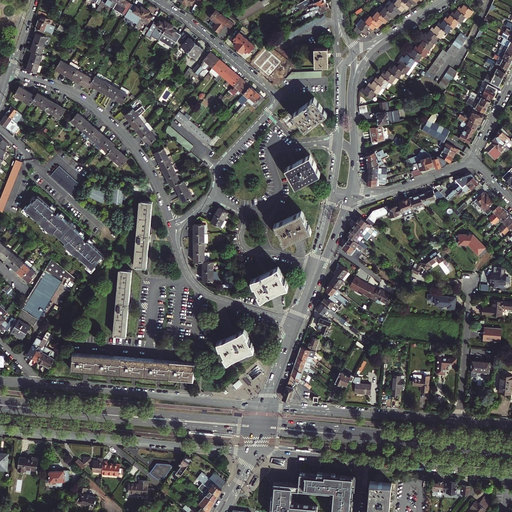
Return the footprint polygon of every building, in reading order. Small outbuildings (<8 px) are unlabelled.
[(101,11),(106,3),(114,8),(119,0),(103,0),(100,4),(97,10),(100,11),(101,11)] [(119,0),(114,8),(125,15),(132,3),(126,0),(119,0)] [(305,0),(306,0),(298,5),(301,10),(314,2),(317,0),(305,0)] [(312,10),(327,2),(325,0),(317,0),(314,2),(316,5),(310,8),(312,10)] [(397,0),(398,0),(395,3),(402,10),(405,7),(407,8),(410,5),(403,0),(397,0)] [(390,5),(387,7),(395,14),(397,11),(399,13),(402,10),(395,3),(392,1),(389,4),(390,5)] [(316,15),(323,11),(330,8),(327,2),(312,10),(304,15),(305,17),(307,18),(311,15),(315,13),(316,15)] [(140,18),(146,8),(141,6),(140,8),(132,3),(125,15),(137,22),(140,18)] [(462,6),(460,5),(457,9),(465,15),(468,17),(471,13),(470,12),(472,9),(464,3),(462,6)] [(383,9),(380,12),(388,18),(390,16),(392,17),(395,14),(387,7),(385,5),(382,8),(383,9)] [(150,11),(146,8),(140,18),(141,19),(142,19),(148,23),(153,16),(149,13),(150,11)] [(210,13),(210,15),(209,17),(212,19),(209,23),(213,27),(219,32),(226,23),(231,27),(234,22),(215,8),(212,13),(210,13)] [(463,17),(465,15),(457,9),(455,12),(453,10),(450,14),(459,20),(461,22),(464,18),(463,17)] [(376,14),(374,16),(381,23),(383,19),(385,21),(388,18),(380,12),(378,10),(375,13),(376,14)] [(276,48),(292,38),(295,36),(327,18),(324,12),(320,14),(272,42),(276,48)] [(381,23),(374,16),(371,14),(368,17),(369,18),(366,21),(373,27),(376,24),(378,26),(381,23)] [(444,19),(452,25),(455,27),(457,23),(459,20),(450,14),(448,17),(446,15),(444,19)] [(36,27),(41,29),(48,32),(52,34),(55,25),(51,24),(53,19),(52,19),(40,15),(36,27)] [(360,34),(364,30),(365,31),(368,29),(370,31),(373,27),(366,21),(363,18),(362,18),(362,17),(356,23),(357,24),(354,28),(360,34)] [(436,24),(445,30),(448,32),(451,28),(450,28),(452,25),(444,19),(441,22),(439,20),(436,24)] [(155,21),(150,28),(147,33),(146,35),(151,37),(152,35),(159,39),(170,22),(165,20),(164,22),(160,20),(158,23),(155,21)] [(176,30),(172,27),(174,25),(170,22),(159,39),(173,47),(177,40),(181,34),(176,30)] [(73,32),(60,24),(58,28),(71,36),(73,32)] [(443,33),(445,30),(436,24),(434,27),(432,26),(430,29),(439,35),(441,37),(444,33),(443,33)] [(437,39),(436,38),(439,35),(430,29),(428,32),(426,31),(423,34),(434,43),(437,39)] [(248,50),(250,51),(256,45),(240,31),(234,38),(236,39),(234,41),(236,43),(235,44),(239,48),(243,52),(245,50),(247,52),(248,50)] [(506,38),(511,40),(511,34),(506,31),(504,34),(503,33),(502,35),(506,38)] [(37,32),(34,42),(44,45),(47,36),(40,33),(37,32)] [(190,37),(184,33),(179,39),(185,44),(183,46),(189,51),(191,49),(197,43),(190,37)] [(420,42),(429,49),(431,45),(432,46),(434,43),(423,34),(421,38),(422,39),(420,42)] [(503,39),(501,42),(502,43),(511,47),(511,40),(510,42),(505,40),(503,39)] [(31,51),(32,52),(41,55),(44,45),(34,42),(31,51)] [(289,57),(297,52),(300,50),(305,47),(302,42),(286,51),(289,57)] [(413,48),(422,54),(425,56),(427,52),(427,51),(429,49),(420,42),(418,45),(416,44),(413,48)] [(191,49),(189,51),(196,57),(203,49),(197,43),(191,49)] [(501,49),(505,51),(511,54),(511,47),(502,43),(499,48),(501,49)] [(314,50),(315,67),(328,67),(327,48),(315,49),(314,50)] [(415,59),(418,61),(421,58),(420,57),(422,54),(413,48),(411,51),(409,50),(407,53),(415,59)] [(450,53),(447,51),(444,48),(441,52),(448,57),(450,53)] [(501,52),(499,55),(511,62),(511,60),(511,54),(505,51),(501,49),(500,51),(501,52)] [(32,52),(29,61),(39,64),(42,55),(41,55),(32,52)] [(210,65),(213,67),(220,60),(211,52),(204,60),(201,65),(195,73),(192,70),(190,74),(195,79),(203,70),(206,69),(210,65)] [(400,58),(411,66),(414,62),(413,62),(415,59),(407,53),(405,56),(403,55),(400,58)] [(487,61),(506,71),(511,62),(499,55),(495,53),(494,57),(498,59),(497,62),(489,58),(487,61)] [(403,70),(405,72),(407,69),(408,70),(411,66),(400,58),(398,62),(399,63),(397,66),(403,70)] [(64,74),(69,65),(61,60),(56,69),(64,74)] [(220,60),(213,67),(210,71),(217,77),(215,79),(219,82),(223,76),(230,69),(220,60)] [(29,61),(25,70),(36,74),(39,64),(29,61)] [(492,70),(495,72),(503,76),(506,71),(487,61),(486,63),(491,66),(494,68),(492,70)] [(75,75),(78,70),(79,67),(71,62),(69,65),(64,74),(72,78),(75,75)] [(396,75),(399,77),(401,74),(400,73),(403,70),(397,66),(394,64),(392,67),(390,65),(387,69),(396,75)] [(187,77),(193,69),(190,67),(184,75),(187,77)] [(230,69),(223,76),(234,85),(240,77),(230,69)] [(381,74),(392,82),(394,79),(394,78),(396,75),(387,69),(385,72),(383,71),(381,74)] [(449,69),(447,72),(455,78),(457,75),(457,74),(449,69)] [(80,83),(85,74),(78,70),(75,75),(72,78),(80,83)] [(286,79),(306,79),(309,79),(323,78),(323,71),(293,72),(286,79)] [(503,76),(495,72),(493,76),(487,73),(484,80),(489,83),(493,85),(495,83),(496,83),(499,85),(503,76)] [(90,84),(93,79),(85,74),(80,83),(89,88),(90,84)] [(374,80),(382,86),(385,88),(387,85),(389,86),(392,82),(381,74),(378,77),(376,76),(374,80)] [(93,79),(90,84),(98,89),(103,80),(95,75),(93,79)] [(239,90),(244,94),(251,86),(240,77),(234,85),(235,86),(230,91),(235,94),(239,90)] [(103,80),(98,89),(107,94),(112,85),(103,80)] [(367,85),(375,91),(378,93),(380,95),(385,88),(382,86),(374,80),(372,83),(370,81),(367,85)] [(442,81),(440,84),(448,89),(450,86),(442,81)] [(493,96),(498,87),(495,86),(493,85),(489,83),(486,88),(484,87),(483,90),(480,89),(478,94),(489,99),(491,95),(493,96)] [(115,99),(120,90),(112,85),(107,94),(115,99)] [(373,94),(375,91),(367,85),(365,88),(363,87),(361,90),(372,98),(374,94),(373,94)] [(23,99),(28,90),(20,86),(14,95),(23,99)] [(251,86),(244,94),(241,97),(244,100),(236,109),(238,111),(243,104),(247,100),(250,97),(256,90),(251,86)] [(123,103),(129,91),(122,87),(120,90),(115,99),(123,103)] [(31,104),(33,101),(36,95),(28,90),(23,99),(31,104)] [(265,98),(256,90),(250,97),(256,102),(253,105),(256,108),(265,98)] [(36,95),(33,101),(40,105),(45,96),(38,92),(36,95)] [(470,96),(470,97),(488,106),(491,101),(489,99),(478,94),(477,96),(471,93),(470,96)] [(45,96),(40,105),(47,110),(52,100),(45,96)] [(247,100),(253,105),(256,102),(250,97),(247,100)] [(292,115),(290,112),(280,119),(290,133),(295,130),(300,126),(296,120),(297,119),(306,131),(327,115),(315,97),(293,114),(294,115),(292,115)] [(467,102),(472,104),(485,111),(488,106),(470,97),(467,102)] [(47,110),(54,114),(60,105),(52,100),(47,110)] [(381,112),(377,113),(379,124),(401,121),(399,109),(388,111),(386,101),(380,102),(381,112)] [(360,106),(361,113),(368,111),(367,104),(360,106)] [(479,122),(485,111),(472,104),(470,108),(473,110),(470,117),(479,122)] [(60,105),(54,114),(61,118),(67,109),(60,105)] [(133,105),(131,108),(123,114),(129,121),(137,115),(139,113),(133,105)] [(21,113),(13,106),(6,114),(12,119),(13,117),(17,112),(19,114),(20,114),(21,113)] [(442,140),(445,141),(451,130),(435,122),(440,113),(433,110),(430,115),(429,114),(419,128),(442,140)] [(70,119),(76,124),(83,116),(77,111),(70,119)] [(188,120),(179,112),(175,117),(184,125),(188,120)] [(139,113),(137,115),(129,121),(135,129),(143,122),(145,120),(139,113)] [(479,122),(470,117),(461,113),(459,116),(464,119),(464,121),(467,122),(468,121),(469,121),(468,123),(476,128),(479,122)] [(6,114),(0,122),(7,127),(15,134),(21,126),(12,119),(6,114)] [(83,116),(76,124),(82,130),(89,122),(83,116)] [(145,120),(143,122),(135,129),(142,136),(149,130),(151,128),(152,127),(145,120)] [(198,128),(188,120),(184,125),(188,128),(194,133),(198,128)] [(466,126),(469,127),(467,130),(465,129),(462,134),(463,134),(462,137),(469,141),(472,136),(471,135),(474,130),(475,130),(476,128),(468,123),(463,121),(461,124),(466,126)] [(89,122),(82,130),(80,133),(86,138),(96,127),(89,122)] [(507,134),(511,129),(506,124),(497,133),(499,135),(508,144),(511,147),(511,145),(511,138),(511,139),(507,134)] [(195,146),(179,133),(176,131),(169,125),(166,131),(181,143),(190,152),(186,156),(194,162),(196,165),(201,159),(191,151),(195,146)] [(382,126),(370,128),(372,142),(384,140),(382,126)] [(392,141),(402,149),(414,133),(404,126),(392,141)] [(92,143),(95,140),(102,133),(96,127),(86,138),(92,143)] [(151,128),(149,130),(142,136),(148,144),(156,137),(155,137),(157,135),(151,128)] [(205,134),(198,128),(194,133),(196,135),(201,139),(205,134)] [(449,136),(460,141),(462,137),(451,132),(449,136)] [(95,140),(101,146),(108,138),(102,133),(95,140)] [(0,134),(0,145),(6,151),(7,146),(6,145),(9,142),(0,134)] [(508,144),(499,135),(493,140),(495,142),(493,143),(496,146),(492,149),(493,151),(490,154),(496,160),(503,153),(501,152),(504,149),(508,144)] [(203,141),(208,145),(212,140),(208,136),(203,141)] [(101,146),(108,152),(113,145),(114,144),(108,138),(101,146)] [(445,147),(443,150),(453,156),(456,152),(457,152),(459,149),(445,141),(442,140),(440,144),(445,147)] [(107,153),(114,159),(120,152),(113,145),(108,152),(107,153)] [(156,151),(160,160),(169,156),(165,147),(156,151)] [(418,169),(420,170),(435,165),(432,157),(431,155),(422,148),(418,154),(409,159),(418,169)] [(367,155),(368,162),(385,153),(383,149),(378,151),(377,150),(367,155)] [(450,162),(453,156),(443,150),(440,156),(438,155),(436,158),(433,156),(432,157),(435,165),(436,169),(445,165),(447,160),(450,162)] [(120,152),(114,159),(121,165),(127,158),(120,152)] [(368,162),(369,168),(379,163),(383,161),(382,158),(388,155),(387,152),(385,153),(368,162)] [(308,154),(283,168),(293,187),(318,173),(308,154)] [(160,160),(164,169),(173,165),(169,156),(160,160)] [(16,160),(0,199),(0,210),(2,212),(22,162),(16,160)] [(369,168),(369,173),(385,174),(385,167),(379,167),(379,163),(369,168)] [(58,165),(49,175),(65,189),(70,194),(75,189),(73,187),(78,182),(58,165)] [(164,169),(168,178),(177,174),(173,165),(164,169)] [(511,184),(511,168),(503,177),(511,186),(511,184)] [(449,200),(457,192),(467,182),(474,176),(472,173),(461,177),(459,176),(458,175),(456,177),(456,179),(456,180),(455,181),(459,186),(458,186),(456,187),(456,189),(455,190),(454,189),(451,193),(445,186),(444,186),(442,185),(441,186),(444,189),(441,192),(449,200)] [(168,178),(172,186),(175,185),(180,182),(177,174),(168,178)] [(475,192),(477,190),(483,185),(474,176),(467,182),(457,192),(461,196),(470,187),(475,192)] [(179,193),(188,189),(184,181),(180,182),(175,185),(179,193)] [(444,189),(441,186),(439,183),(435,186),(441,192),(444,189)] [(188,189),(179,193),(183,202),(192,198),(188,189)] [(433,190),(421,194),(424,204),(437,200),(433,190)] [(484,192),(475,201),(488,215),(493,210),(498,205),(495,201),(494,202),(493,201),(493,199),(492,198),(490,198),(490,197),(488,195),(488,196),(487,195),(488,194),(486,192),(484,192)] [(421,194),(410,198),(413,208),(413,209),(424,205),(424,204),(421,194)] [(31,201),(25,208),(41,223),(50,231),(50,230),(53,233),(54,231),(60,236),(65,241),(64,243),(67,245),(67,246),(75,253),(92,268),(99,260),(98,259),(104,253),(90,240),(88,242),(86,240),(87,240),(83,237),(84,236),(57,212),(56,213),(53,210),(53,211),(51,209),(52,207),(38,195),(32,201),(31,201)] [(402,212),(413,208),(410,198),(399,202),(402,212)] [(152,202),(142,201),(136,267),(147,267),(149,236),(152,202)] [(402,212),(399,202),(393,204),(394,206),(388,209),(387,206),(384,207),(388,217),(391,216),(391,218),(403,213),(402,212)] [(468,205),(465,202),(457,209),(460,212),(468,205)] [(489,220),(491,221),(505,208),(500,203),(498,205),(493,210),(495,212),(489,217),(490,219),(489,220)] [(215,214),(224,219),(228,212),(219,207),(215,214)] [(372,211),(367,221),(372,226),(375,222),(388,217),(384,207),(372,211)] [(500,218),(503,220),(510,213),(505,208),(491,221),(492,223),(493,222),(495,223),(500,218)] [(300,211),(275,224),(284,243),(309,231),(300,211)] [(511,215),(510,213),(503,220),(502,221),(504,223),(500,227),(503,230),(511,220),(511,215)] [(211,221),(220,226),(224,219),(215,214),(211,221)] [(367,221),(361,217),(356,223),(366,231),(369,227),(374,231),(376,229),(372,226),(367,221)] [(511,220),(503,230),(505,233),(509,229),(511,231),(511,230),(511,220)] [(194,232),(204,232),(204,223),(194,223),(194,232)] [(366,231),(356,223),(353,228),(362,236),(366,231)] [(362,236),(353,228),(348,234),(351,236),(362,245),(364,243),(359,239),(362,236)] [(208,232),(204,232),(194,232),(194,242),(204,242),(208,242),(208,232)] [(473,234),(460,234),(460,244),(469,244),(478,254),(485,247),(473,234)] [(362,245),(351,236),(347,241),(359,251),(361,249),(364,251),(366,248),(362,245)] [(359,251),(347,241),(342,248),(357,260),(362,253),(359,251)] [(195,252),(205,251),(204,242),(194,242),(195,252)] [(0,251),(0,255),(4,259),(11,251),(5,246),(0,251)] [(421,262),(423,265),(426,269),(430,266),(430,265),(437,261),(437,262),(440,262),(443,259),(437,250),(427,257),(425,255),(419,259),(421,262)] [(4,259),(10,264),(17,256),(11,251),(4,259)] [(203,261),(205,261),(205,251),(195,252),(195,261),(203,261)] [(10,264),(16,270),(23,262),(17,256),(10,264)] [(39,319),(65,277),(70,280),(74,282),(75,283),(78,278),(52,257),(22,308),(39,319)] [(203,271),(213,271),(213,261),(205,261),(203,261),(203,271)] [(16,270),(22,276),(29,268),(23,262),(16,270)] [(337,270),(334,273),(344,282),(347,279),(346,278),(349,273),(338,263),(335,269),(337,270)] [(412,270),(411,271),(418,274),(420,270),(419,270),(416,268),(418,264),(415,263),(413,268),(412,270)] [(277,267),(252,279),(262,298),(287,286),(277,267)] [(505,274),(504,274),(504,267),(497,267),(496,273),(491,272),(490,285),(498,286),(498,283),(504,284),(505,274)] [(22,276),(29,281),(36,273),(29,268),(22,276)] [(132,270),(122,269),(116,335),(127,336),(129,304),(132,270)] [(214,280),(213,271),(203,271),(204,280),(214,280)] [(344,282),(334,273),(332,278),(333,279),(330,283),(339,289),(344,282)] [(355,290),(372,299),(377,290),(370,286),(369,287),(365,285),(366,284),(360,281),(360,280),(355,277),(349,288),(354,291),(355,290)] [(339,289),(330,283),(325,289),(332,294),(343,302),(347,306),(349,302),(340,294),(342,292),(339,289)] [(6,291),(6,292),(9,295),(10,293),(15,298),(19,294),(11,286),(6,291)] [(391,297),(377,289),(377,290),(372,299),(371,299),(377,302),(376,303),(380,305),(382,302),(387,305),(391,297)] [(343,302),(332,294),(327,299),(325,297),(322,302),(335,312),(338,308),(335,306),(337,304),(340,306),(343,302)] [(456,296),(436,294),(435,305),(448,306),(447,307),(455,308),(456,296)] [(511,308),(511,301),(493,300),(492,308),(483,307),(482,314),(502,316),(503,308),(511,308)] [(317,308),(324,314),(327,316),(330,313),(339,320),(341,317),(335,312),(322,302),(317,308)] [(331,326),(330,325),(331,322),(329,321),(330,318),(327,316),(324,314),(322,318),(320,318),(320,319),(319,318),(318,322),(319,322),(318,323),(320,324),(319,327),(320,328),(323,329),(322,331),(321,334),(326,336),(329,328),(330,328),(331,326)] [(0,325),(3,329),(6,326),(10,327),(15,318),(12,316),(9,322),(2,315),(0,317),(0,325)] [(25,325),(18,320),(15,318),(10,327),(8,330),(16,334),(16,333),(24,338),(31,326),(26,323),(25,325)] [(483,339),(498,341),(499,335),(502,335),(502,329),(485,327),(483,339)] [(242,329),(217,340),(224,360),(251,349),(242,329)] [(32,357),(42,339),(37,337),(27,354),(32,357)] [(32,357),(38,360),(46,347),(43,345),(46,338),(44,337),(42,339),(32,357)] [(313,337),(311,342),(309,342),(309,344),(309,346),(308,349),(316,352),(317,352),(319,350),(316,349),(320,339),(313,337)] [(46,347),(38,360),(50,367),(58,353),(46,346),(46,347)] [(308,349),(301,346),(300,351),(304,353),(304,354),(309,356),(309,353),(315,355),(316,352),(308,349)] [(300,351),(298,357),(307,360),(308,358),(313,360),(314,358),(309,356),(304,354),(304,353),(300,351)] [(439,351),(437,373),(445,373),(446,365),(453,365),(454,358),(444,357),(445,351),(439,351)] [(195,363),(73,352),(72,369),(194,381),(195,363)] [(307,360),(298,357),(296,362),(300,364),(300,365),(305,366),(306,364),(311,366),(312,363),(307,361),(307,360)] [(473,360),(472,370),(489,372),(490,361),(473,360)] [(310,368),(305,366),(300,365),(300,364),(296,362),(294,367),(303,371),(308,373),(309,370),(314,374),(315,372),(310,368)] [(294,376),(310,389),(311,387),(309,386),(310,385),(306,382),(301,378),(303,371),(294,367),(292,374),(294,376)] [(350,376),(341,372),(339,376),(336,382),(341,385),(342,383),(347,386),(350,379),(352,381),(354,376),(352,375),(350,376)] [(284,395),(286,399),(291,399),(296,385),(292,382),(294,376),(292,374),(284,395)] [(399,396),(400,388),(403,388),(404,378),(401,378),(401,375),(393,374),(391,395),(399,396)] [(413,385),(422,386),(421,392),(428,392),(430,376),(423,375),(422,379),(414,378),(413,385)] [(511,386),(511,375),(502,375),(500,392),(511,393),(511,386)] [(361,378),(356,377),(353,383),(356,383),(355,392),(371,394),(371,385),(360,384),(361,378)] [(239,379),(233,385),(237,389),(243,384),(239,379)] [(8,454),(0,452),(0,468),(7,469),(8,454)] [(180,475),(193,459),(189,457),(189,458),(185,455),(180,463),(182,465),(177,473),(180,475)] [(94,471),(104,472),(105,461),(105,458),(102,458),(102,460),(99,460),(95,460),(95,461),(93,460),(93,457),(86,456),(85,463),(86,463),(95,464),(94,471)] [(20,457),(19,470),(24,471),(25,468),(36,470),(38,458),(33,457),(33,459),(20,457)] [(80,458),(76,462),(83,469),(87,465),(86,463),(85,463),(80,458)] [(104,472),(104,474),(121,475),(121,473),(122,469),(122,464),(109,463),(109,461),(105,461),(104,472)] [(157,463),(150,472),(160,481),(163,478),(164,479),(173,466),(171,464),(157,463)] [(69,470),(52,470),(51,470),(50,471),(50,472),(50,482),(57,481),(58,481),(58,482),(59,483),(60,484),(61,484),(62,483),(63,482),(63,481),(70,481),(69,470)] [(205,484),(218,495),(222,489),(220,488),(226,481),(215,472),(210,478),(203,471),(197,478),(205,484)] [(334,493),(332,511),(347,511),(352,511),(356,477),(337,475),(337,474),(317,472),(317,474),(300,472),(299,484),(298,489),(334,493)] [(442,491),(443,481),(444,480),(443,480),(442,479),(440,478),(438,479),(438,481),(433,480),(432,493),(437,493),(437,495),(442,495),(442,491)] [(447,491),(447,493),(468,494),(470,492),(471,485),(462,484),(462,488),(456,487),(457,481),(448,480),(447,481),(443,481),(442,491),(447,491)] [(140,483),(130,481),(128,491),(147,494),(148,489),(139,487),(140,483)] [(386,511),(387,503),(387,498),(389,498),(390,483),(371,481),(368,511),(386,511)] [(292,483),(275,482),(274,496),(272,496),(270,511),(317,511),(318,506),(296,504),(291,498),(292,489),(292,483)] [(199,488),(201,490),(215,501),(218,495),(205,484),(202,488),(201,486),(200,487),(198,486),(198,487),(199,488)] [(80,495),(79,495),(78,498),(77,501),(87,504),(87,505),(88,506),(89,507),(90,507),(91,507),(92,507),(93,507),(93,506),(94,506),(95,503),(96,503),(96,500),(95,499),(96,496),(86,493),(87,487),(80,485),(78,491),(81,492),(80,495)] [(170,491),(164,486),(161,490),(167,495),(170,491)] [(194,499),(203,506),(209,511),(215,501),(201,490),(200,492),(205,495),(200,501),(200,500),(200,498),(197,496),(194,499)] [(180,497),(178,500),(184,506),(187,503),(180,497)] [(482,511),(489,504),(481,497),(477,501),(476,500),(470,507),(472,508),(468,511),(482,511)] [(188,511),(198,511),(187,503),(184,506),(190,511),(188,511)]
